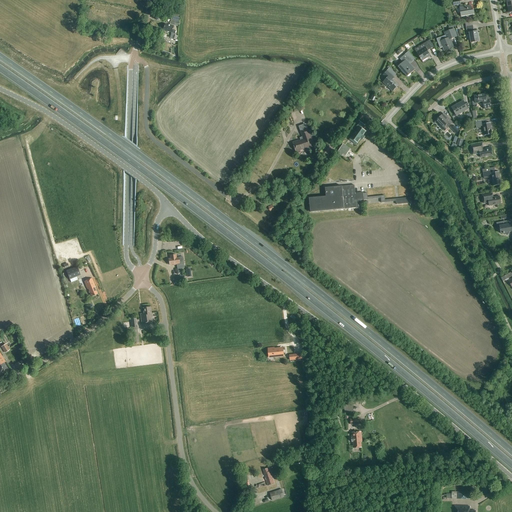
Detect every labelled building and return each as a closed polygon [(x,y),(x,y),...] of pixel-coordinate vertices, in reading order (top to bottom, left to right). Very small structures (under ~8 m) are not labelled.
[(474,10),(472,10),(471,6),(465,7),(461,8),(462,12),(460,12),(461,17),(475,15),(474,10)] [(479,41),(478,31),(474,32),(472,22),(465,23),(467,33),(469,33),(471,43),(479,41)] [(169,26),(165,24),(162,30),(172,33),(175,34),(176,31),(172,30),(174,26),(169,25),(169,26)] [(444,33),(445,36),(437,39),(440,48),(443,47),(445,51),(453,48),(450,39),(457,37),(454,29),(444,33)] [(423,63),(432,58),(428,51),(431,49),(427,42),(422,45),(424,48),(416,52),(423,63)] [(400,59),(403,62),(398,67),(407,77),(415,70),(410,64),(412,62),(415,59),(408,51),(400,59)] [(393,91),(398,85),(392,80),(394,77),(387,71),(383,75),(387,78),(383,82),(393,91)] [(486,94),(474,96),(475,101),(473,101),(474,108),(475,107),(476,107),(477,106),(477,105),(478,104),(477,103),(483,102),(484,109),(491,108),(489,100),(489,97),(487,96),(486,96),(486,94)] [(451,107),(456,116),(468,109),(463,100),(451,107)] [(453,123),(444,114),(435,122),(440,126),(440,127),(444,131),(453,123)] [(363,129),(363,127),(365,125),(360,121),(357,126),(358,127),(350,138),(349,140),(356,145),(357,143),(358,143),(361,139),(362,141),(365,137),(364,136),(366,132),(363,129)] [(493,134),(491,123),(484,124),(484,121),(475,122),(476,128),(483,127),(485,136),(493,134)] [(313,146),(310,137),(313,136),(311,130),(308,131),(306,124),(300,126),(304,139),(299,141),(295,142),(293,143),(296,152),(298,151),(300,151),(300,150),(311,147),(313,146)] [(454,125),(451,129),(456,134),(459,131),(454,125)] [(346,156),(350,149),(343,144),(337,153),(342,156),(343,154),(346,156)] [(483,149),(483,146),(482,144),(471,146),(471,148),(470,148),(471,153),(472,152),(473,155),(480,154),(481,158),(492,156),(491,148),(483,149)] [(328,145),(322,153),(327,157),(328,156),(328,157),(330,154),(330,153),(333,149),(328,145)] [(499,172),(495,172),(494,167),(482,170),(484,179),(492,177),(494,186),(502,185),(499,172)] [(309,198),(310,212),(361,207),(361,200),(381,198),(381,203),(396,201),(396,205),(409,203),(409,201),(412,201),(411,198),(385,200),(385,195),(368,197),(367,193),(355,194),(355,185),(345,186),(325,188),(326,196),(309,198)] [(500,196),(494,197),(493,193),(482,195),(483,204),(489,203),(489,206),(501,204),(500,196)] [(511,231),(511,229),(510,220),(497,223),(497,226),(500,226),(501,233),(503,233),(507,236),(509,233),(509,232),(511,231)] [(170,259),(168,259),(169,265),(173,264),(173,265),(177,265),(177,269),(184,268),(183,257),(179,257),(177,258),(176,255),(170,256),(170,259)] [(66,271),(70,280),(81,275),(77,267),(66,271)] [(92,279),(84,282),(87,290),(88,289),(91,297),(97,294),(94,287),(95,286),(92,279)] [(150,307),(143,308),(144,314),(140,314),(142,325),(152,324),(150,307)] [(139,342),(137,327),(136,318),(130,319),(130,323),(131,322),(132,328),(133,343),(139,342)] [(1,347),(5,353),(10,350),(6,344),(1,347)] [(274,348),(268,349),(269,355),(274,354),(274,355),(275,356),(284,356),(283,349),(274,349),(274,348)] [(361,432),(351,433),(352,442),(353,442),(354,448),(362,448),(361,441),(362,441),(361,432)] [(268,469),(263,470),(264,474),(268,486),(274,484),(270,472),(269,472),(268,469)] [(272,501),(274,500),(284,497),(282,490),(270,493),(272,501)]
